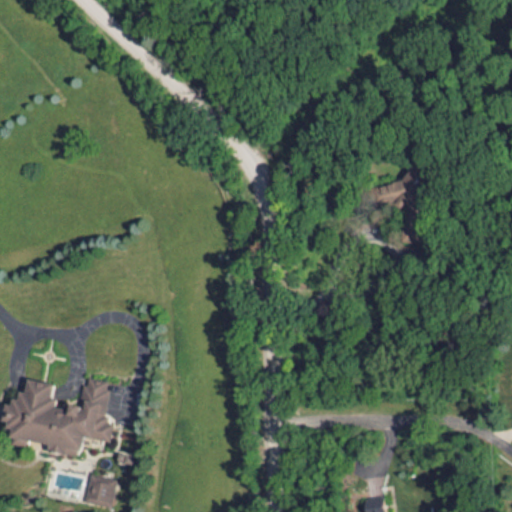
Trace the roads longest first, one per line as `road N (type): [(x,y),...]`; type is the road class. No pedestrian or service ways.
road 1 (residential): [(275,511),(270,267),(255,170),(90,0)]
road 2 (residential): [(273,424),(474,427),(511,452)]
